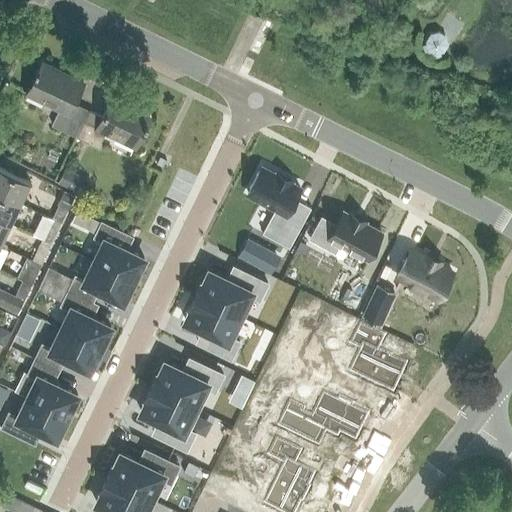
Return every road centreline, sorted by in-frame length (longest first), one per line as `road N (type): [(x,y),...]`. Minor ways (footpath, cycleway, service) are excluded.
road 1 (residential): [(255,101),(62,497)]
road 2 (tertiary): [(511,225),(255,101)]
road 3 (tertiary): [(255,101),(53,0)]
